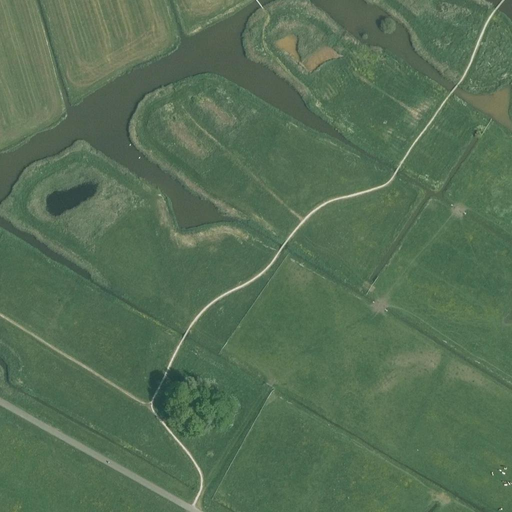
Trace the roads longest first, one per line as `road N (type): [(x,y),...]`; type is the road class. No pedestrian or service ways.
road 1 (track): [(202,487),(272,384),(361,344),(384,302)]
road 2 (track): [(446,101),(487,128),(500,155),(384,302)]
